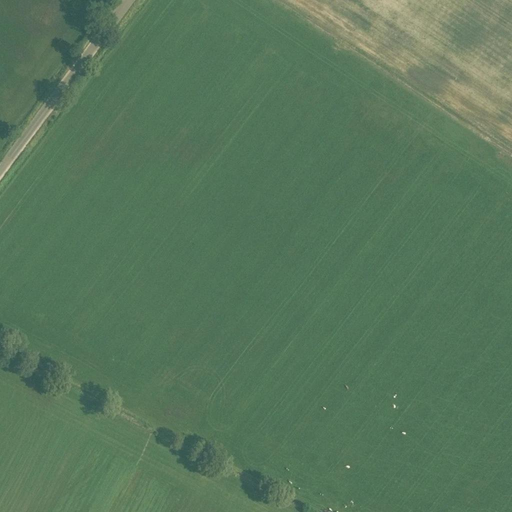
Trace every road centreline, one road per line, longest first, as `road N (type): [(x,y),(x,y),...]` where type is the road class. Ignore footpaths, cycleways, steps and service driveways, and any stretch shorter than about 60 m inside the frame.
road 1 (unknown): [(511,156),(274,0)]
road 2 (unclassified): [(0,172),(130,0)]
